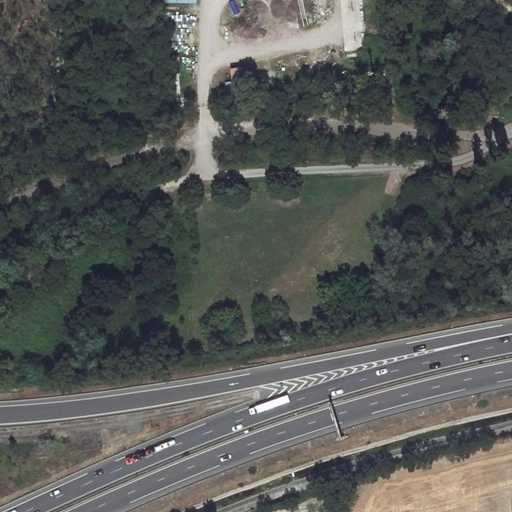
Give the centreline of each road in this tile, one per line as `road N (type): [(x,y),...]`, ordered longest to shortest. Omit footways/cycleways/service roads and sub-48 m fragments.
road 1 (motorway): [(511,329),(161,399),(0,417)]
road 2 (trunk): [(511,343),(417,363),(244,417),(24,511)]
road 3 (trunk): [(86,511),(326,417),(511,370)]
